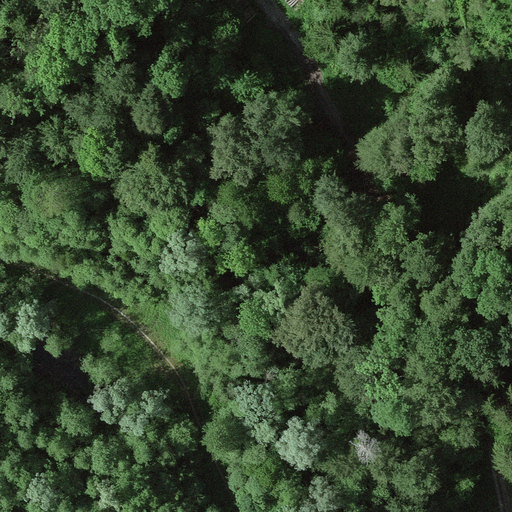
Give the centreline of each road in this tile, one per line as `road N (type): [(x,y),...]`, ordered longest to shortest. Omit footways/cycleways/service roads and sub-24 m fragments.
road 1 (track): [(265,0),(443,290),(474,369),(504,511)]
road 2 (track): [(241,511),(204,415),(138,329),(72,280),(0,258)]
